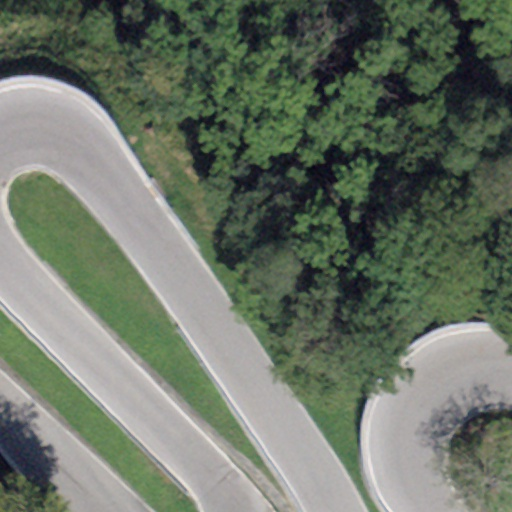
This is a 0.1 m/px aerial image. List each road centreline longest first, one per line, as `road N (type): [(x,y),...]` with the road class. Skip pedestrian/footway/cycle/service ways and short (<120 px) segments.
road 1 (tertiary): [(0,134),(49,127),(88,156),(305,457),(333,511)]
road 2 (tertiary): [(232,511),(215,482),(0,259)]
road 3 (tertiary): [(430,511),(400,457),(408,412),(454,375),(511,375)]
road 4 (tertiary): [(0,408),(95,511)]
